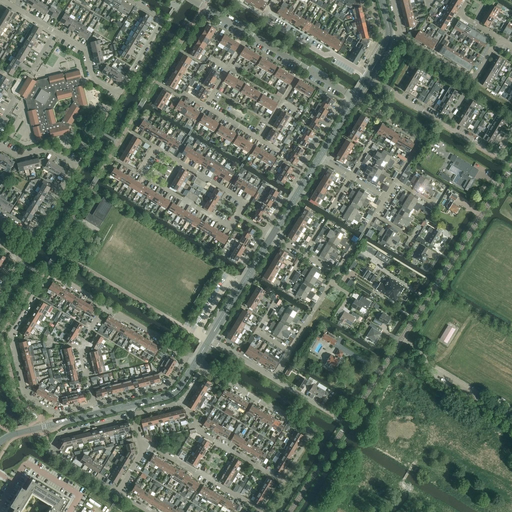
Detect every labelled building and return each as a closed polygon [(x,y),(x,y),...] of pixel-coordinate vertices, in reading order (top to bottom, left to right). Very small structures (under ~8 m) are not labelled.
[(36,10),(41,2),(37,0),(35,0),(32,7),(36,10)] [(122,0),(117,0),(114,5),(113,8),(118,11),(123,1),(122,0)] [(261,0),(257,0),(254,6),(258,9),(263,1),(261,0)] [(358,2),(355,1),(354,0),(350,8),(352,9),(353,15),(363,12),(361,6),(360,3),(358,2)] [(453,0),(451,0),(451,2),(450,4),(458,9),(460,4),(453,0)] [(123,1),(118,11),(122,13),(128,4),(123,1)] [(263,1),(258,9),(263,11),(268,3),(263,1)] [(41,12),(45,5),(41,2),(36,10),(41,12)] [(46,15),(47,14),(51,6),(47,3),(45,5),(41,12),(46,15)] [(447,5),(448,5),(447,8),(455,13),(458,9),(450,4),(449,3),(447,5)] [(51,16),(57,7),(52,4),(51,6),(47,14),(51,16)] [(127,16),(133,7),(128,4),(122,13),(127,16)] [(496,7),(492,5),(490,9),(498,14),(499,15),(500,13),(499,12),(501,10),(500,9),(496,7)] [(281,6),(276,14),(281,16),(286,8),(281,6)] [(56,19),(61,12),(62,10),(57,7),(51,16),(56,19)] [(17,14),(7,8),(4,13),(11,18),(14,19),(17,14)] [(286,8),(281,16),(285,19),(290,11),(286,8)] [(455,13),(447,8),(444,12),(452,17),(455,13)] [(487,14),(495,19),(498,14),(490,9),(487,14)] [(290,11),(285,19),(290,22),(295,14),(290,11)] [(64,14),(60,22),(65,25),(69,17),(70,15),(65,12),(64,14)] [(452,17),(444,12),(442,17),(450,22),(452,17)] [(11,18),(4,13),(1,18),(9,22),(11,18)] [(153,18),(146,13),(143,18),(150,23),(153,18)] [(295,14),(290,22),(294,24),(299,16),(295,14)] [(495,22),(494,21),(495,19),(487,14),(484,18),(493,23),(494,24),(495,22)] [(299,16),(294,24),(298,27),(303,19),(299,16)] [(73,22),(74,20),(69,17),(65,25),(69,27),(73,22)] [(303,19),(298,27),(303,30),(310,18),(308,17),(306,20),(303,19)] [(450,22),(442,17),(439,21),(447,26),(450,22)] [(9,22),(1,18),(0,19),(0,23),(6,27),(9,22)] [(150,23),(143,18),(140,23),(148,27),(150,23)] [(310,18),(303,30),(307,32),(312,24),(309,23),(311,19),(310,18)] [(482,23),(490,27),(493,23),(484,18),(482,23)] [(78,23),(74,20),(73,22),(69,27),(68,29),(73,32),(77,24),(78,23)] [(459,20),(454,28),(459,31),(464,23),(459,20)] [(436,26),(444,31),(447,26),(439,21),(436,26)] [(78,23),(77,24),(73,32),(78,35),(83,26),(78,23)] [(148,27),(140,23),(137,27),(145,32),(148,27)] [(212,25),(209,23),(208,25),(205,30),(213,35),(216,30),(211,27),(212,25)] [(464,23),(459,31),(463,34),(468,26),(464,23)] [(312,24),(307,32),(312,35),(316,27),(312,24)] [(511,26),(508,24),(503,32),(508,35),(511,27),(511,26)] [(35,25),(32,30),(39,35),(42,30),(35,25)] [(87,30),(88,28),(83,26),(78,35),(82,37),(87,30)] [(145,32),(137,27),(136,26),(133,31),(135,32),(142,37),(145,32)] [(468,26),(463,34),(467,36),(472,28),(468,26)] [(316,27),(312,35),(316,37),(321,29),(316,27)] [(472,28),(467,36),(472,39),(477,31),(472,28)] [(32,30),(30,29),(28,34),(37,39),(39,35),(32,30)] [(321,29),(316,37),(320,40),(325,32),(321,29)] [(92,33),(87,30),(82,37),(87,40),(92,33)] [(202,35),(210,40),(213,35),(205,30),(202,35)] [(420,30),(415,38),(420,41),(425,33),(420,30)] [(477,31),(472,39),(476,42),(481,34),(477,31)] [(142,37),(135,32),(132,37),(139,41),(142,37)] [(325,32),(320,40),(325,43),(329,35),(325,32)] [(369,39),(367,32),(358,34),(360,40),(358,42),(366,46),(368,43),(369,42),(369,39)] [(329,35),(325,43),(329,45),(336,34),(334,33),(332,36),(329,35)] [(428,34),(427,35),(425,33),(420,41),(424,44),(430,35),(428,34)] [(25,38),(34,44),(37,39),(28,34),(25,38)] [(336,34),(329,45),(333,48),(338,40),(336,39),(338,35),(336,34)] [(480,44),(485,36),(481,34),(476,42),(480,44)] [(210,40),(202,35),(199,39),(207,44),(210,40)] [(225,46),(229,38),(224,35),(219,43),(225,46)] [(431,37),(432,36),(430,35),(424,44),(429,46),(433,38),(431,37)] [(485,47),(490,39),(485,36),(480,44),(485,47)] [(139,41),(132,37),(129,41),(136,46),(139,41)] [(24,44),(31,49),(34,44),(25,38),(22,43),(24,44)] [(229,49),(234,41),(229,38),(225,46),(229,49)] [(433,49),(438,41),(433,38),(429,46),(433,49)] [(194,43),(196,44),(204,49),(207,44),(199,39),(197,42),(195,41),(194,43)] [(338,40),(333,48),(338,51),(343,43),(338,40)] [(136,46),(129,41),(126,46),(134,50),(136,46)] [(235,52),(239,44),(234,41),(229,49),(235,52)] [(366,47),(366,46),(358,42),(355,46),(363,51),(366,47)] [(194,43),(193,45),(194,46),(193,49),(201,54),(204,49),(196,44),(194,43)] [(21,49),(28,53),(31,49),(24,44),(21,49)] [(445,44),(439,53),(444,56),(449,48),(446,46),(447,45),(445,44)] [(134,50),(126,46),(123,51),(131,55),(134,50)] [(354,49),(353,48),(352,50),(353,51),(361,56),(363,51),(355,46),(354,49)] [(245,58),(250,50),(245,47),(240,55),(245,58)] [(452,48),(451,49),(449,48),(444,56),(448,58),(453,50),(454,49),(452,48)] [(18,53),(25,58),(28,53),(21,49),(18,53)] [(190,54),(198,59),(201,54),(193,49),(190,54)] [(250,61),(255,53),(250,50),(245,58),(250,61)] [(452,61),(457,53),(453,50),(448,58),(452,61)] [(120,55),(128,60),(131,55),(123,51),(120,55)] [(361,56),(353,51),(350,55),(358,60),(361,56)] [(21,62),(23,63),(25,58),(18,53),(16,52),(14,57),(21,61),(21,62)] [(255,64),(260,56),(255,53),(250,61),(255,64)] [(457,64),(462,55),(457,53),(452,61),(457,64)] [(192,59),(184,54),(181,60),(189,64),(192,59)] [(464,57),(464,56),(462,54),(462,55),(457,64),(461,66),(466,58),(464,57)] [(347,60),(355,65),(358,60),(350,55),(347,60)] [(505,60),(497,55),(495,60),(502,65),(505,60)] [(97,63),(98,68),(104,64),(104,62),(103,56),(94,58),(96,64),(97,63)] [(18,66),(21,62),(21,61),(14,57),(11,62),(18,66)] [(262,57),(257,66),(262,69),(267,60),(262,57)] [(469,59),(469,60),(466,58),(461,66),(466,69),(471,61),(471,60),(469,59)] [(179,62),(177,61),(176,63),(186,69),(189,64),(181,60),(179,62)] [(267,72),(272,63),(267,60),(262,69),(267,72)] [(492,65),(500,70),(502,65),(495,60),(492,65)] [(470,72),(475,63),(471,61),(466,69),(470,72)] [(8,66),(15,71),(18,66),(11,62),(8,66)] [(175,65),(177,66),(175,69),(183,74),(186,69),(176,63),(175,65)] [(272,75),(277,66),(272,63),(267,72),(272,75)] [(103,71),(102,72),(107,75),(111,68),(106,65),(104,64),(98,68),(103,71)] [(111,78),(116,71),(117,68),(113,65),(111,68),(107,75),(111,78)] [(501,71),(500,70),(492,65),(489,69),(497,74),(498,75),(501,71)] [(5,71),(12,76),(15,71),(8,66),(5,71)] [(424,71),(417,66),(414,71),(422,76),(424,71)] [(279,68),(274,76),(279,79),(284,71),(279,68)] [(173,72),(172,71),(170,73),(180,79),(183,74),(175,69),(173,72)] [(219,73),(211,69),(208,74),(216,79),(219,74),(219,73)] [(486,74),(494,79),(497,74),(489,69),(486,74)] [(63,73),(48,77),(49,78),(40,81),(36,82),(28,77),(18,93),(26,98),(27,103),(29,111),(27,111),(31,126),(33,125),(34,127),(33,127),(36,142),(45,140),(44,138),(51,137),(51,138),(70,133),(69,127),(70,124),(72,125),(81,109),(80,108),(81,106),(82,106),(88,104),(83,85),(82,85),(80,79),(81,79),(79,70),(65,74),(65,75),(63,75),(63,73)] [(116,81),(120,73),(116,71),(111,78),(116,81)] [(284,82),(289,74),(284,71),(279,79),(284,82)] [(422,76),(414,71),(411,76),(419,81),(422,76)] [(121,84),(125,76),(120,73),(116,81),(121,84)] [(169,75),(171,76),(169,79),(177,84),(180,79),(170,73),(169,75)] [(216,79),(208,74),(205,79),(213,84),(216,79)] [(228,74),(223,82),(229,85),(233,77),(228,74)] [(289,85),(294,77),(289,74),(284,82),(289,85)] [(494,79),(486,74),(483,79),(491,83),(494,79)] [(10,80),(2,75),(0,79),(0,80),(7,85),(10,80)] [(419,81),(411,76),(408,80),(416,85),(419,81)] [(233,88),(238,80),(233,77),(229,85),(233,88)] [(166,84),(174,89),(177,84),(169,79),(166,84)] [(202,84),(210,89),(213,84),(205,79),(202,84)] [(481,83),(488,88),(491,83),(483,79),(481,83)] [(239,91),(243,83),(238,80),(233,88),(239,91)] [(299,80),(294,88),(299,91),(304,83),(299,80)] [(416,85),(408,80),(405,85),(413,90),(416,85)] [(304,94),(309,86),(304,83),(299,91),(304,94)] [(246,84),(241,92),(246,95),(251,87),(246,84)] [(403,90),(410,95),(413,90),(405,85),(403,90)] [(209,91),(201,86),(198,91),(206,96),(209,91)] [(281,86),(278,92),(283,95),(286,89),(281,86)] [(309,97),(314,89),(309,86),(304,94),(309,97)] [(251,98),(256,90),(251,87),(246,95),(251,98)] [(458,92),(450,87),(447,92),(455,96),(458,92)] [(171,95),(163,90),(160,95),(168,100),(171,95)] [(256,101),(261,93),(256,90),(251,98),(256,101)] [(455,96),(447,92),(445,90),(442,95),(452,101),(455,96)] [(195,96),(203,101),(206,96),(198,91),(195,96)] [(328,93),(321,104),(327,107),(328,105),(331,106),(334,101),(332,100),(333,97),(328,93)] [(263,94),(258,103),(263,106),(268,98),(263,94)] [(158,98),(156,96),(155,98),(165,105),(168,100),(160,95),(158,98)] [(452,101),(442,95),(439,99),(450,106),(452,101)] [(160,109),(164,111),(167,106),(165,105),(155,98),(154,101),(156,102),(153,107),(159,110),(160,109)] [(268,109),(273,100),(268,98),(263,106),(268,109)] [(184,102),(180,100),(175,108),(180,111),(187,100),(185,99),(184,102)] [(450,106),(439,99),(437,104),(447,110),(450,106)] [(479,104),(471,99),(468,104),(476,109),(479,104)] [(187,104),(188,101),(187,100),(180,111),(179,113),(184,116),(190,106),(187,104)] [(273,112),(278,104),(273,100),(268,109),(273,112)] [(328,111),(326,109),(327,107),(321,104),(319,102),(315,110),(317,111),(325,116),(328,111)] [(196,110),(198,107),(199,108),(200,106),(198,104),(197,106),(189,119),(194,122),(200,112),(196,110)] [(434,109),(444,115),(447,110),(437,104),(434,109)] [(465,109),(473,113),(476,109),(468,104),(465,109)] [(195,105),(193,108),(190,106),(184,116),(189,119),(197,106),(195,105)] [(475,114),(473,113),(465,109),(462,113),(472,119),(475,114)] [(290,116),(282,111),(279,116),(287,121),(290,116)] [(320,120),(322,121),(325,116),(317,111),(313,118),(318,122),(320,120)] [(210,112),(209,113),(209,114),(207,117),(204,114),(199,123),(204,126),(212,113),(210,112)] [(214,120),(210,118),(211,117),(212,117),(214,114),(212,113),(204,126),(209,129),(214,120)] [(359,115),(359,117),(358,119),(366,124),(369,119),(360,113),(359,115)] [(460,118),(470,124),(472,119),(462,113),(460,118)] [(507,121),(497,115),(494,120),(504,126),(507,121)] [(276,121),(284,126),(287,121),(279,116),(276,121)] [(214,132),(219,123),(215,121),(217,118),(215,118),(214,120),(209,129),(214,132)] [(316,131),(319,126),(317,124),(318,122),(313,118),(308,126),(316,131)] [(457,123),(467,129),(470,124),(460,118),(457,123)] [(139,127),(143,130),(144,130),(148,123),(149,122),(144,119),(139,127)] [(358,120),(356,121),(354,123),(364,128),(366,124),(358,119),(358,120)] [(491,125),(501,130),(504,126),(494,120),(491,125)] [(273,126),(281,131),(284,126),(276,121),(273,126)] [(148,133),(153,126),(148,123),(144,130),(143,130),(141,132),(143,133),(144,131),(148,133)] [(353,125),(354,127),(353,128),(361,133),(364,128),(354,123),(353,125)] [(384,124),(382,123),(377,132),(381,135),(386,127),(385,126),(384,124)] [(226,124),(225,127),(221,125),(216,133),(221,136),(228,125),(226,124)] [(229,126),(228,125),(221,136),(226,139),(231,131),(227,129),(229,126)] [(489,129),(498,135),(501,130),(491,125),(489,129)] [(153,136),(157,129),(153,126),(148,133),(152,135),(153,136)] [(231,142),(236,134),(232,132),(235,127),(234,126),(231,131),(226,139),(231,142)] [(309,137),(312,138),(315,133),(305,127),(302,131),(302,133),(303,133),(302,136),(308,139),(309,137)] [(390,128),(388,128),(386,127),(381,135),(386,138),(392,129),(390,128)] [(363,134),(361,133),(353,128),(352,130),(350,130),(349,132),(358,138),(360,139),(363,134)] [(157,139),(162,132),(157,129),(153,136),(152,135),(150,138),(152,139),(154,136),(157,139)] [(280,134),(272,129),(269,134),(277,139),(280,134)] [(394,132),(394,130),(392,129),(386,138),(391,141),(395,133),(394,132)] [(486,134),(495,140),(498,135),(489,129),(486,134)] [(162,141),(166,134),(162,132),(157,139),(161,141),(162,141)] [(347,137),(355,142),(358,138),(349,132),(348,134),(348,136),(347,137)] [(399,133),(397,134),(395,133),(391,141),(395,144),(401,134),(399,133)] [(482,138),(493,144),(495,140),(486,134),(485,133),(482,138)] [(166,134),(162,141),(161,141),(160,144),(161,145),(163,142),(167,144),(171,137),(166,134)] [(238,146),(243,138),(245,135),(243,134),(242,137),(238,135),(233,143),(238,146)] [(266,139),(274,144),(277,139),(269,134),(266,139)] [(295,142),(306,148),(309,143),(306,141),(308,139),(302,136),(300,134),(295,142)] [(403,138),(403,135),(401,134),(395,144),(394,146),(399,148),(405,138),(403,138)] [(171,147),(177,138),(172,135),(171,137),(167,144),(170,147),(171,147)] [(141,140),(134,136),(131,141),(138,145),(141,140)] [(248,137),(247,140),(243,138),(238,146),(243,149),(250,138),(248,137)] [(172,148),(177,151),(182,144),(180,143),(181,141),(177,138),(171,147),(170,147),(169,149),(171,150),(172,148)] [(248,152),(253,144),(250,142),(251,139),(250,138),(243,149),(248,152)] [(408,139),(406,139),(405,138),(399,148),(403,151),(405,149),(410,140),(408,139)] [(354,144),(346,139),(345,141),(343,142),(342,143),(351,149),(354,144)] [(413,143),(412,141),(410,140),(405,149),(409,152),(414,144),(413,143)] [(138,145),(131,141),(128,145),(135,150),(138,145)] [(341,145),(341,147),(340,149),(348,154),(351,149),(342,143),(341,145)] [(193,147),(188,144),(186,146),(184,145),(180,152),(186,156),(187,156),(191,149),(193,147)] [(135,150),(128,145),(125,150),(132,154),(135,150)] [(261,145),(260,148),(256,146),(251,154),(256,157),(263,146),(261,145)] [(299,154),(301,155),(304,150),(296,145),(292,153),(297,156),(299,154)] [(263,150),(265,147),(263,146),(256,157),(261,160),(266,152),(263,150)] [(196,152),(191,149),(187,156),(186,156),(184,158),(186,160),(188,157),(191,159),(196,152)] [(339,150),(337,151),(336,153),(346,158),(348,154),(340,149),(339,150)] [(132,154),(125,150),(122,155),(130,159),(132,154)] [(196,162),(200,155),(202,152),(197,150),(196,152),(191,159),(195,161),(196,162)] [(381,154),(376,151),(375,152),(374,154),(383,160),(388,152),(384,150),(383,152),(382,152),(381,154)] [(271,151),(269,154),(266,152),(261,160),(266,163),(273,152),(271,151)] [(271,166),(273,163),(276,158),(272,156),(274,153),(273,152),(266,163),(271,166)] [(391,157),(392,155),(388,152),(383,160),(393,165),(395,162),(390,159),(391,157)] [(287,160),(295,165),(299,160),(296,158),(297,156),(292,153),(287,160)] [(335,155),(336,157),(335,158),(337,160),(343,163),(346,158),(336,153),(335,155)] [(376,162),(376,163),(375,165),(379,167),(383,160),(374,154),(372,157),(377,160),(376,162)] [(473,167),(452,154),(449,160),(454,162),(449,170),(457,175),(453,182),(468,190),(475,178),(468,174),(469,171),(470,172),(473,167)] [(120,159),(127,164),(130,159),(122,155),(120,159)] [(201,165),(205,158),(200,155),(196,162),(195,161),(194,164),(195,165),(197,163),(201,165)] [(205,168),(210,160),(211,158),(206,155),(205,158),(201,165),(204,167),(205,168)] [(6,156),(0,165),(0,166),(4,169),(6,166),(10,159),(6,156)] [(39,159),(39,158),(33,159),(35,168),(41,166),(43,166),(44,158),(39,159)] [(48,161),(44,158),(43,166),(42,168),(48,172),(54,162),(49,160),(48,161)] [(204,167),(203,170),(205,171),(206,168),(210,170),(215,161),(211,158),(210,160),(205,168),(204,167)] [(11,169),(15,162),(10,159),(6,166),(11,169)] [(386,165),(391,168),(393,165),(383,160),(379,167),(383,169),(384,167),(384,168),(386,165)] [(215,161),(210,170),(214,173),(215,173),(219,166),(220,164),(215,161)] [(13,171),(14,172),(17,167),(18,167),(19,172),(25,170),(23,162),(17,163),(13,171)] [(54,162),(48,172),(53,175),(59,165),(54,162)] [(293,169),(283,162),(280,167),(282,169),(290,174),(293,169)] [(219,166),(215,173),(214,173),(212,175),(214,176),(215,174),(219,176),(225,167),(220,164),(219,166)] [(59,165),(53,175),(57,178),(59,175),(63,168),(59,165)] [(372,168),(367,165),(365,168),(375,174),(379,167),(375,165),(374,166),(373,166),(372,168)] [(188,172),(187,171),(188,170),(182,166),(178,173),(186,177),(188,172)] [(224,179),(229,170),(225,167),(219,176),(223,178),(224,179)] [(375,174),(384,180),(386,177),(383,175),(385,171),(383,169),(379,167),(375,174)] [(64,178),(68,171),(63,168),(59,175),(64,178)] [(118,170),(114,168),(112,172),(110,175),(115,178),(119,171),(120,171),(122,169),(120,168),(118,170)] [(367,177),(366,179),(370,182),(375,174),(365,168),(363,172),(368,175),(367,177)] [(290,174),(282,169),(279,174),(287,179),(290,174)] [(229,182),(234,172),(229,170),(224,179),(223,178),(221,181),(223,182),(225,179),(229,182)] [(119,171),(115,178),(120,181),(124,173),(120,171),(119,171)] [(326,173),(324,173),(323,175),(332,180),(335,182),(338,177),(335,176),(327,171),(326,173)] [(124,173),(120,181),(124,183),(128,176),(129,177),(131,174),(129,173),(128,176),(124,173)] [(176,177),(183,182),(186,177),(178,173),(176,177)] [(276,179),(284,184),(287,179),(279,174),(276,179)] [(384,180),(375,174),(370,182),(374,184),(373,185),(376,186),(379,181),(382,183),(384,180)] [(419,178),(414,175),(412,178),(421,184),(427,175),(425,174),(424,175),(422,174),(421,176),(420,176),(419,178)] [(322,177),(322,179),(321,180),(329,185),(332,180),(323,175),(322,177)] [(429,181),(430,179),(428,178),(429,176),(427,175),(421,184),(431,190),(433,186),(428,183),(429,181)] [(128,176),(124,183),(129,186),(133,179),(129,177),(128,176)] [(234,185),(238,187),(239,188),(244,179),(239,176),(238,178),(234,185)] [(173,182),(180,186),(183,182),(176,177),(173,182)] [(414,187),(413,189),(417,191),(421,184),(412,178),(410,181),(415,185),(414,187)] [(133,179),(129,186),(133,189),(138,182),(139,182),(140,180),(138,179),(137,181),(133,179)] [(199,179),(196,184),(194,183),(192,186),(196,188),(198,185),(198,186),(202,180),(199,179)] [(244,191),(249,182),(244,179),(239,188),(238,187),(236,190),(238,191),(240,188),(244,191)] [(42,182),(43,183),(40,188),(48,192),(52,185),(44,180),(42,182)] [(320,182),(318,182),(317,184),(326,190),(329,185),(321,180),(320,182)] [(138,182),(133,189),(138,192),(142,185),(139,182),(138,182)] [(177,191),(180,186),(173,182),(170,187),(177,191)] [(248,193),(253,185),(249,182),(244,191),(247,193),(248,193)] [(142,185),(138,192),(143,195),(147,188),(148,188),(150,185),(148,184),(146,187),(142,185)] [(316,186),(317,188),(316,190),(324,194),(326,190),(317,184),(316,186)] [(429,194),(435,198),(438,193),(435,191),(435,192),(431,190),(421,184),(417,191),(421,194),(422,192),(424,190),(430,194),(429,194)] [(249,194),(253,196),(258,188),(253,185),(248,193),(247,193),(246,196),(247,197),(249,194)] [(276,197),(279,193),(270,187),(267,192),(269,193),(276,197)] [(48,192),(40,188),(37,193),(45,197),(48,192)] [(147,188),(143,195),(147,197),(152,190),(148,188),(147,188)] [(222,193),(215,188),(212,193),(220,197),(222,193)] [(360,189),(359,191),(357,193),(352,190),(350,193),(360,199),(364,191),(360,189)] [(152,190),(147,197),(152,200),(156,193),(157,194),(159,191),(157,190),(155,193),(152,190)] [(315,191),(313,191),(312,193),(321,199),(323,200),(326,196),(324,194),(316,190),(315,191)] [(371,201),(366,198),(367,196),(368,194),(364,191),(360,199),(369,204),(371,201)] [(411,193),(409,195),(406,192),(404,195),(403,194),(401,197),(410,203),(415,195),(411,193)] [(45,197),(37,193),(35,197),(42,202),(45,197)] [(156,205),(157,203),(161,196),(157,194),(156,193),(152,200),(151,202),(156,205)] [(220,197),(212,193),(210,198),(217,202),(220,197)] [(266,198),(273,202),(276,197),(269,193),(266,198)] [(311,197),(310,199),(318,204),(321,199),(312,193),(311,195),(311,197)] [(348,196),(353,199),(352,202),(351,204),(355,206),(360,199),(350,193),(348,196)] [(454,200),(455,201),(458,197),(452,193),(449,197),(451,199),(446,206),(449,208),(448,209),(455,214),(460,207),(453,203),(454,200)] [(415,195),(410,203),(419,208),(423,211),(425,207),(416,202),(418,200),(417,200),(419,198),(415,195)] [(97,228),(98,228),(99,228),(114,203),(103,196),(103,198),(99,204),(95,202),(90,211),(85,220),(87,221),(90,223),(92,224),(94,225),(97,228)] [(161,196),(157,203),(161,206),(166,199),(168,197),(166,196),(165,198),(161,196)] [(42,202),(35,197),(32,202),(39,206),(42,202)] [(410,203),(401,197),(399,200),(402,202),(400,206),(402,207),(406,210),(410,203)] [(217,202),(210,198),(207,202),(214,207),(217,202)] [(263,203),(270,207),(273,202),(266,198),(263,203)] [(170,202),(166,199),(161,206),(166,209),(170,202)] [(360,207),(361,207),(362,205),(367,208),(369,204),(360,199),(355,206),(359,208),(360,207)] [(5,210),(9,202),(5,200),(0,207),(5,210)] [(10,213),(14,205),(9,202),(5,210),(10,213)] [(39,206),(32,202),(29,206),(37,211),(39,206)] [(204,207),(211,212),(214,207),(207,202),(204,207)] [(173,203),(168,210),(173,213),(177,206),(178,206),(180,204),(178,203),(176,205),(173,203)] [(419,208),(410,203),(406,210),(412,213),(414,209),(417,211),(419,208)] [(269,209),(261,204),(257,211),(262,214),(264,212),(266,214),(269,209)] [(350,206),(350,205),(348,208),(343,205),(341,208),(351,213),(355,206),(351,204),(350,206)] [(37,211),(29,206),(26,211),(34,216),(37,211)] [(177,206),(173,213),(178,216),(182,209),(178,206),(177,206)] [(312,213),(310,211),(311,209),(306,206),(303,210),(301,210),(300,212),(309,218),(312,213)] [(362,216),(357,213),(358,211),(358,210),(359,208),(355,206),(351,213),(360,219),(362,216)] [(399,211),(394,208),(393,210),(392,210),(391,211),(401,217),(406,210),(402,207),(401,209),(400,209),(399,211)] [(182,209),(178,216),(182,219),(187,211),(187,212),(189,209),(187,208),(186,211),(182,209)] [(339,211),(344,214),(343,216),(342,218),(346,221),(351,213),(341,208),(339,211)] [(412,213),(406,210),(401,217),(411,223),(413,220),(409,217),(412,213)] [(34,216),(26,211),(24,216),(31,220),(34,216)] [(187,211),(182,219),(187,221),(191,214),(187,212),(187,211)] [(260,223),(263,218),(261,217),(262,214),(257,211),(252,218),(253,219),(252,221),(256,223),(257,221),(260,223)] [(394,220),(393,222),(397,225),(401,217),(391,211),(390,212),(391,213),(390,215),(395,218),(394,220)] [(309,218),(300,212),(299,214),(300,216),(299,218),(307,223),(309,224),(312,219),(309,218)] [(350,223),(351,221),(352,221),(353,219),(358,222),(360,219),(351,213),(346,221),(350,223)] [(191,214),(187,221),(192,224),(196,217),(197,218),(198,215),(197,214),(195,216),(191,214)] [(21,221),(28,225),(31,220),(24,216),(21,221)] [(196,217),(192,224),(196,227),(200,220),(197,218),(196,217)] [(404,223),(409,226),(411,223),(401,217),(397,225),(401,227),(402,225),(404,223)] [(298,219),(296,220),(295,222),(304,227),(307,223),(299,218),(298,219)] [(200,220),(196,227),(201,230),(205,223),(206,223),(208,221),(206,220),(204,222),(200,220)] [(293,223),(294,226),(293,227),(301,232),(304,227),(295,222),(293,223)] [(205,223),(201,230),(205,233),(210,225),(206,223),(205,223)] [(210,225),(205,233),(210,235),(214,228),(215,229),(217,226),(215,225),(213,228),(210,225)] [(394,229),(390,227),(389,229),(388,229),(387,231),(386,230),(378,225),(376,229),(379,231),(389,237),(394,229)] [(253,236),(256,231),(248,226),(243,233),(249,237),(250,234),(253,236)] [(341,230),(337,228),(335,230),(334,232),(332,231),(324,226),(322,229),(326,231),(336,238),(341,230)] [(431,227),(430,227),(429,228),(428,228),(428,229),(428,230),(428,231),(428,232),(432,234),(431,235),(431,236),(430,237),(427,242),(418,236),(416,239),(432,249),(434,246),(433,245),(434,243),(435,243),(437,240),(438,240),(439,240),(439,239),(440,239),(440,238),(439,238),(439,237),(438,236),(440,233),(438,232),(441,227),(439,226),(436,230),(431,227)] [(292,228),(290,229),(289,231),(298,236),(301,232),(293,227),(292,228)] [(214,228),(210,235),(215,238),(219,231),(215,229),(214,228)] [(400,243),(399,242),(401,239),(397,237),(396,236),(397,234),(398,232),(394,229),(389,237),(400,243)] [(343,234),(345,232),(341,230),(336,238),(346,244),(346,243),(347,240),(344,238),(342,237),(344,235),(343,234)] [(219,231),(215,238),(219,241),(224,234),(226,232),(224,231),(223,233),(219,231)] [(287,236),(295,241),(298,236),(289,231),(288,233),(288,235),(287,236)] [(336,238),(326,231),(327,232),(325,235),(328,237),(330,238),(329,240),(329,241),(328,242),(332,245),(336,238)] [(379,231),(380,231),(378,234),(382,237),(382,236),(383,237),(382,240),(381,242),(385,244),(389,237),(379,231)] [(250,240),(247,239),(249,237),(243,233),(239,241),(247,245),(250,240)] [(224,244),(228,237),(224,234),(219,241),(224,244)] [(389,247),(390,245),(392,243),(393,243),(397,246),(399,243),(400,243),(389,237),(385,244),(389,247)] [(345,243),(346,244),(336,238),(332,245),(336,247),(337,245),(337,246),(339,243),(340,244),(344,246),(345,243)] [(320,243),(318,246),(317,246),(327,252),(332,245),(328,242),(327,244),(326,244),(325,246),(323,245),(320,243)] [(246,247),(239,243),(236,248),(243,252),(246,247)] [(335,253),(338,249),(336,247),(332,245),(327,252),(338,258),(337,258),(339,255),(337,254),(335,253)] [(425,253),(427,249),(422,245),(418,252),(419,252),(415,258),(423,263),(428,255),(425,253)] [(320,255),(319,257),(323,260),(327,252),(317,246),(318,247),(316,250),(320,252),(321,253),(320,255)] [(281,247),(280,249),(288,254),(287,254),(290,256),(292,254),(281,247)] [(243,252),(236,248),(233,252),(240,257),(243,252)] [(280,249),(280,250),(277,251),(276,253),(285,258),(287,254),(288,254),(280,249)] [(378,251),(375,256),(387,264),(391,259),(378,251)] [(233,262),(236,264),(240,257),(233,252),(230,257),(234,260),(233,262)] [(337,258),(338,258),(327,252),(323,260),(327,262),(328,260),(330,258),(331,259),(335,261),(337,258)] [(275,258),(274,258),(282,263),(285,258),(276,253),(275,255),(275,257),(275,258)] [(359,253),(357,257),(363,261),(366,257),(359,253)] [(274,259),(271,260),(270,262),(279,268),(282,263),(274,258),(275,259),(274,259)] [(269,268),(269,267),(277,272),(279,268),(270,262),(269,264),(270,267),(269,268)] [(269,268),(268,269),(266,269),(265,271),(274,277),(277,272),(269,267),(269,268)] [(313,267),(312,269),(311,269),(310,271),(308,270),(309,270),(305,268),(303,271),(302,270),(302,271),(312,277),(317,269),(313,267)] [(321,272),(317,269),(312,277),(322,282),(324,279),(320,277),(319,276),(320,274),(321,272)] [(366,269),(361,276),(367,280),(371,273),(366,269)] [(263,277),(271,282),(274,277),(265,271),(263,273),(264,276),(264,277),(263,277)] [(302,271),(303,271),(301,274),(305,276),(306,277),(305,280),(304,282),(308,284),(312,277),(302,271)] [(377,276),(372,273),(371,273),(367,280),(372,283),(377,276)] [(322,282),(312,277),(308,284),(312,286),(313,285),(315,282),(316,283),(316,284),(320,286),(322,282)] [(386,282),(384,285),(399,294),(404,287),(389,278),(387,282),(386,282)] [(57,285),(53,282),(48,289),(52,291),(50,294),(51,295),(58,285),(57,285)] [(303,284),(303,283),(301,286),(300,285),(296,282),(294,286),(294,285),(293,285),(304,291),(308,284),(304,282),(303,284)] [(375,283),(373,287),(376,289),(395,302),(399,294),(384,285),(380,283),(378,285),(375,283)] [(314,297),(313,297),(315,294),(311,292),(310,291),(311,288),(312,286),(308,284),(304,291),(314,297)] [(62,288),(58,285),(51,295),(53,296),(54,293),(58,295),(62,288)] [(294,286),(292,289),(296,291),(297,292),(296,294),(295,296),(299,299),(304,291),(293,285),(294,286)] [(265,291),(257,286),(258,287),(257,288),(254,288),(253,290),(262,296),(265,291)] [(67,290),(66,290),(62,288),(58,295),(61,297),(59,300),(61,301),(67,290)] [(71,293),(67,291),(67,290),(61,301),(63,302),(64,299),(67,301),(71,293)] [(252,296),(252,295),(252,296),(260,300),(262,296),(253,290),(252,292),(253,295),(252,296)] [(303,301),(304,299),(305,299),(306,297),(308,298),(311,300),(313,297),(314,298),(314,297),(304,291),(299,299),(303,301)] [(76,296),(72,294),(72,293),(71,293),(67,301),(70,303),(68,305),(70,306),(76,296)] [(80,299),(76,296),(70,306),(74,309),(81,299),(80,299)] [(259,307),(262,302),(260,300),(252,296),(251,297),(249,297),(248,299),(257,305),(259,307)] [(371,302),(363,297),(361,302),(355,299),(351,306),(359,311),(362,307),(366,310),(371,302)] [(85,302),(81,299),(74,309),(79,312),(85,302)] [(246,305),(254,310),(253,311),(255,313),(257,309),(255,308),(257,305),(248,299),(246,301),(247,304),(247,305),(246,305)] [(38,305),(37,305),(48,311),(50,307),(40,301),(38,305)] [(90,305),(85,302),(86,302),(85,302),(79,312),(81,313),(82,310),(85,312),(90,305)] [(90,303),(90,305),(85,312),(84,314),(90,317),(92,314),(91,314),(95,306),(90,303)] [(35,310),(42,314),(44,311),(47,313),(48,311),(37,305),(37,306),(35,310)] [(282,307),(280,310),(279,309),(289,315),(293,308),(289,306),(288,308),(288,307),(286,310),(285,309),(282,307)] [(300,318),(297,316),(295,315),(297,313),(296,312),(297,310),(293,308),(289,315),(298,321),(300,318)] [(247,312),(243,309),(243,310),(244,310),(243,311),(240,311),(239,313),(248,319),(251,314),(247,312)] [(279,309),(280,310),(278,313),(281,315),(283,316),(281,318),(282,318),(281,320),(285,323),(289,315),(279,309)] [(32,314),(42,321),(45,316),(42,314),(35,310),(34,310),(35,310),(32,314)] [(360,316),(353,312),(351,315),(344,311),(340,319),(341,319),(340,321),(344,323),(345,322),(350,326),(355,318),(358,319),(360,316)] [(238,315),(239,318),(238,319),(246,323),(248,319),(239,313),(238,315)] [(390,318),(382,313),(378,320),(375,318),(373,321),(379,325),(381,322),(386,325),(390,318)] [(29,319),(36,324),(38,320),(41,322),(42,321),(32,314),(32,315),(29,319)] [(114,319),(114,318),(109,315),(104,324),(108,327),(109,326),(110,325),(113,319),(114,319)] [(290,323),(291,321),(293,322),(296,324),(298,321),(289,315),(285,323),(289,325),(290,323)] [(26,324),(26,323),(26,324),(36,330),(37,328),(34,327),(36,324),(29,319),(26,324)] [(118,322),(114,319),(113,319),(110,325),(109,326),(108,327),(108,328),(112,331),(112,332),(118,321),(118,322)] [(238,319),(238,320),(235,321),(234,323),(243,328),(246,323),(238,319)] [(81,330),(84,326),(74,320),(71,325),(81,331),(81,330)] [(280,322),(279,322),(278,324),(276,323),(273,321),(271,324),(270,324),(280,330),(285,323),(281,320),(280,322)] [(122,324),(118,322),(118,321),(112,332),(113,333),(115,330),(118,332),(123,324),(122,324)] [(232,324),(233,327),(233,328),(232,328),(240,333),(242,334),(244,329),(243,328),(234,323),(232,324)] [(291,332),(288,330),(286,329),(288,327),(287,327),(289,325),(285,323),(280,330),(290,336),(291,332)] [(375,344),(381,333),(377,330),(377,331),(375,329),(377,327),(370,323),(369,326),(372,327),(366,337),(371,340),(370,341),(372,342),(373,343),(373,342),(375,344)] [(24,328),(23,328),(31,333),(33,334),(35,331),(36,330),(26,324),(24,328)] [(121,337),(122,336),(127,327),(123,325),(123,324),(118,332),(121,334),(120,336),(121,337)] [(270,324),(271,324),(269,328),(272,330),(273,330),(274,331),(273,333),(272,335),(276,337),(280,330),(270,324)] [(78,335),(81,331),(71,325),(70,326),(73,328),(71,331),(78,335)] [(455,329),(448,325),(440,339),(447,343),(455,329)] [(132,330),(127,327),(128,327),(127,327),(122,336),(127,339),(127,337),(132,330)] [(21,333),(25,336),(24,339),(28,339),(28,338),(31,333),(23,328),(23,329),(21,333)] [(232,328),(232,329),(229,330),(228,332),(237,337),(240,333),(232,328)] [(136,333),(132,330),(127,337),(131,339),(129,342),(130,343),(137,333),(136,333)] [(280,340),(281,338),(283,336),(284,337),(288,339),(290,336),(280,330),(276,337),(280,340)] [(78,335),(78,336),(78,335),(71,331),(69,334),(66,332),(65,334),(75,340),(76,340),(75,340),(78,335)] [(227,334),(228,336),(227,337),(226,337),(227,338),(234,342),(237,337),(228,332),(227,334)] [(94,338),(104,344),(107,340),(97,333),(94,338)] [(141,335),(141,336),(137,333),(130,343),(135,346),(141,335)] [(336,341),(324,333),(322,338),(334,345),(336,341)] [(72,345),(75,340),(65,334),(62,339),(72,345)] [(146,338),(145,338),(141,336),(141,335),(135,346),(140,348),(141,346),(146,338)] [(95,346),(94,348),(101,349),(104,344),(94,338),(93,338),(94,339),(91,343),(95,346)] [(150,341),(146,339),(146,338),(141,346),(146,348),(150,341)] [(21,348),(20,348),(29,346),(27,341),(28,339),(24,339),(25,341),(19,343),(21,348)] [(155,344),(151,341),(150,341),(146,348),(144,351),(149,354),(155,344)] [(160,347),(155,344),(149,354),(154,357),(160,347)] [(250,345),(245,353),(247,354),(247,356),(249,357),(255,348),(250,345)] [(66,348),(67,346),(63,346),(64,349),(61,350),(62,355),(73,352),(72,347),(66,348)] [(91,358),(90,358),(102,355),(101,349),(94,348),(95,351),(89,353),(91,358)] [(254,359),(259,351),(255,348),(249,357),(251,358),(253,358),(254,359)] [(338,361),(339,360),(340,357),(341,358),(344,353),(339,349),(335,354),(338,356),(337,358),(333,356),(331,355),(329,354),(327,357),(329,358),(327,361),(327,362),(326,364),(329,366),(330,363),(335,366),(336,366),(337,366),(338,364),(338,363),(337,363),(338,362),(337,362),(338,361)] [(23,358),(23,359),(34,356),(33,351),(22,353),(22,354),(23,358)] [(258,363),(264,353),(259,351),(254,359),(256,359),(256,361),(258,363)] [(260,364),(262,363),(264,364),(270,354),(265,351),(264,353),(258,363),(260,364)] [(75,357),(74,357),(73,353),(73,352),(62,355),(63,360),(66,360),(75,358),(75,357)] [(265,365),(265,367),(267,368),(275,356),(270,354),(264,364),(265,365)] [(92,363),(103,360),(102,355),(90,358),(91,358),(92,363)] [(24,364),(36,361),(34,356),(23,359),(24,364)] [(174,366),(177,362),(167,356),(164,361),(174,367),(174,366)] [(269,369),(271,369),(273,370),(273,369),(275,370),(281,360),(278,359),(275,356),(267,368),(269,369)] [(76,363),(75,358),(66,360),(67,363),(64,364),(64,366),(76,363)] [(93,368),(93,369),(105,366),(103,360),(92,363),(92,364),(92,363),(93,368)] [(26,369),(25,369),(26,369),(34,367),(33,363),(36,363),(36,361),(24,364),(25,364),(26,369)] [(171,371),(174,367),(164,361),(161,365),(171,371)] [(162,376),(164,373),(168,376),(171,371),(171,372),(171,371),(161,365),(158,369),(159,370),(161,372),(160,372),(162,376)] [(93,369),(95,374),(106,371),(105,366),(93,369)] [(79,373),(78,373),(77,368),(69,370),(66,371),(67,376),(79,373)] [(28,379),(28,380),(36,378),(40,377),(38,372),(27,374),(27,375),(28,379)] [(155,383),(160,382),(159,376),(162,376),(160,372),(158,373),(153,375),(155,383)] [(155,383),(153,375),(149,376),(149,373),(147,373),(150,384),(155,383)] [(140,387),(144,386),(145,386),(143,377),(139,378),(138,375),(137,375),(139,387),(140,387)] [(302,389),(308,381),(301,377),(296,385),(302,389)] [(35,384),(36,387),(39,384),(38,383),(36,378),(28,380),(30,385),(35,384)] [(129,390),(129,389),(134,388),(132,380),(128,381),(128,378),(126,378),(129,390)] [(212,383),(204,378),(202,383),(201,383),(211,389),(212,388),(210,386),(212,383)] [(119,392),(123,391),(124,391),(122,382),(118,383),(117,380),(115,381),(118,392),(119,392)] [(314,384),(315,384),(317,381),(314,380),(313,381),(310,386),(310,387),(309,389),(310,390),(314,384)] [(40,395),(40,396),(44,388),(41,386),(42,384),(40,383),(39,384),(36,387),(38,388),(35,393),(40,395)] [(108,395),(105,383),(100,385),(100,386),(103,397),(103,396),(108,395)] [(108,395),(113,393),(113,394),(111,385),(107,386),(107,383),(105,383),(108,395)] [(208,389),(211,391),(211,389),(201,383),(199,388),(199,387),(198,388),(206,392),(208,389)] [(325,391),(317,386),(317,385),(315,384),(314,384),(310,390),(313,392),(312,393),(321,398),(325,391)] [(100,386),(93,387),(95,393),(96,393),(97,398),(103,397),(100,386)] [(45,399),(51,388),(49,388),(48,390),(44,388),(40,396),(44,398),(45,399)] [(52,389),(51,388),(45,399),(49,401),(54,394),(51,392),(52,389)] [(207,397),(204,395),(206,392),(198,388),(199,388),(196,392),(206,399),(207,397)] [(229,392),(225,389),(219,399),(221,401),(223,398),(225,400),(226,398),(229,392)] [(84,397),(86,397),(84,390),(81,391),(81,394),(78,395),(78,393),(77,393),(80,403),(85,402),(84,397)] [(79,402),(79,403),(80,403),(77,393),(74,394),(73,391),(71,392),(74,403),(75,403),(79,402)] [(230,391),(229,392),(226,398),(229,400),(227,403),(229,404),(235,394),(230,391)] [(59,403),(60,395),(55,392),(54,394),(49,401),(49,402),(50,401),(54,404),(56,401),(59,403)] [(193,397),(203,403),(206,399),(196,392),(196,393),(193,397)] [(69,404),(67,396),(63,397),(62,394),(60,395),(59,404),(63,403),(64,406),(69,404)] [(239,396),(239,397),(235,394),(229,404),(233,407),(239,397),(239,396)] [(190,401),(190,402),(200,408),(203,403),(193,397),(190,401)] [(240,397),(239,397),(233,407),(238,410),(244,400),(240,397)] [(244,400),(238,410),(244,413),(245,410),(244,410),(249,402),(245,400),(244,399),(244,400)] [(195,411),(197,407),(199,409),(200,408),(190,402),(187,406),(195,411)] [(252,405),(248,412),(247,411),(245,414),(251,417),(257,407),(252,405)] [(261,410),(257,408),(257,407),(251,417),(252,418),(254,416),(257,417),(262,410),(261,410)] [(178,410),(181,422),(186,420),(185,417),(187,417),(186,413),(184,413),(183,409),(178,410)] [(178,419),(179,422),(181,422),(178,410),(177,410),(178,410),(173,412),(173,411),(172,411),(175,420),(178,419)] [(262,410),(257,417),(260,419),(259,422),(260,423),(266,413),(262,410)] [(168,422),(169,425),(170,424),(169,421),(167,413),(162,414),(164,422),(168,422)] [(262,424),(263,421),(266,423),(271,416),(266,413),(267,413),(266,413),(260,423),(262,424)] [(157,424),(158,427),(160,427),(157,415),(157,416),(152,417),(154,425),(157,424)] [(208,428),(207,428),(208,428),(212,421),(209,419),(211,416),(209,415),(203,425),(208,428)] [(270,425),(268,428),(269,429),(276,418),(275,418),(271,416),(266,423),(270,425)] [(146,418),(141,419),(143,428),(147,427),(147,430),(149,429),(146,418)] [(208,428),(212,431),(218,421),(214,418),(212,421),(208,428)] [(273,427),(275,428),(276,429),(279,423),(280,423),(280,422),(276,419),(276,418),(269,429),(271,429),(273,427)] [(217,434),(218,433),(221,426),(218,425),(220,422),(218,421),(212,431),(213,431),(217,434)] [(131,433),(128,422),(123,424),(126,435),(131,433)] [(222,435),(222,436),(228,425),(230,423),(229,422),(225,427),(222,425),(221,426),(218,433),(222,435)] [(278,432),(277,434),(278,435),(284,425),(280,423),(279,423),(276,429),(275,428),(275,430),(278,432)] [(223,436),(227,438),(231,431),(228,429),(230,426),(228,425),(222,436),(223,436)] [(105,440),(104,438),(102,429),(97,430),(100,442),(105,440)] [(100,442),(97,430),(92,432),(94,440),(94,443),(100,442)] [(305,436),(295,430),(292,435),(302,441),(302,440),(305,436)] [(235,433),(231,440),(235,443),(241,433),(240,432),(238,435),(235,433)] [(235,443),(240,446),(244,440),(244,439),(241,437),(243,434),(241,433),(235,443),(235,444),(235,443)] [(71,437),(72,444),(73,446),(73,448),(79,447),(78,444),(76,435),(71,437)] [(294,438),(292,441),(299,445),(302,441),(292,435),(291,436),(294,438)] [(72,444),(71,437),(61,439),(67,447),(73,446),(72,444)] [(201,437),(200,439),(202,440),(201,444),(208,448),(211,443),(201,437)] [(61,439),(56,447),(64,452),(67,447),(61,439)] [(240,446),(239,447),(244,450),(250,440),(248,439),(247,442),(244,440),(240,446)] [(297,450),(296,450),(299,446),(299,445),(292,441),(289,439),(286,444),(296,450),(297,450)] [(244,450),(248,453),(253,446),(250,444),(251,441),(250,440),(244,450)] [(133,443),(126,444),(128,451),(135,452),(133,443)] [(199,447),(196,445),(195,447),(205,453),(205,452),(208,448),(201,444),(199,447)] [(294,454),(296,450),(286,444),(283,449),(286,450),(294,455),(294,454)] [(249,453),(253,455),(253,456),(259,446),(258,445),(256,447),(253,446),(248,453),(249,453)] [(253,456),(258,458),(257,458),(258,459),(262,451),(259,449),(261,446),(259,446),(253,456)] [(194,448),(197,450),(195,453),(202,457),(203,457),(202,457),(205,453),(195,447),(194,448)] [(258,458),(263,461),(269,451),(267,450),(265,453),(262,451),(258,459),(258,458)] [(284,453),(281,452),(281,453),(291,459),(293,455),(294,455),(286,450),(284,453)] [(124,457),(130,460),(135,452),(128,451),(125,451),(122,455),(124,457)] [(193,456),(190,454),(189,456),(200,462),(202,457),(202,458),(202,457),(195,453),(193,456)] [(288,464),(290,459),(291,460),(291,459),(281,453),(278,458),(288,464)] [(80,455),(78,459),(77,460),(85,464),(89,457),(85,454),(83,456),(80,455)] [(153,463),(151,466),(153,467),(159,457),(158,457),(154,454),(149,461),(153,463)] [(120,460),(127,465),(130,460),(124,457),(122,455),(120,460)] [(189,457),(191,459),(189,462),(197,467),(199,462),(200,462),(189,456),(189,457)] [(89,457),(85,464),(89,467),(94,459),(89,457)] [(154,468),(156,465),(159,467),(163,460),(159,457),(153,467),(154,468)] [(231,462),(238,466),(240,463),(243,465),(244,463),(234,457),(231,462)] [(285,468),(288,464),(278,458),(275,462),(285,469),(285,468)] [(94,459),(89,467),(94,470),(99,462),(94,459)] [(114,463),(117,465),(125,470),(127,465),(120,460),(117,459),(114,463)] [(162,469),(160,472),(162,473),(168,462),(168,463),(163,460),(164,460),(163,460),(159,467),(162,469)] [(99,473),(103,465),(99,462),(94,470),(99,473)] [(163,474),(165,471),(168,473),(173,465),(172,465),(168,463),(168,462),(162,473),(163,474)] [(228,466),(238,473),(239,471),(236,470),(238,466),(231,462),(230,462),(231,462),(228,466)] [(282,473),(285,469),(275,462),(274,464),(277,465),(275,469),(282,473)] [(114,469),(122,474),(125,470),(117,465),(114,469)] [(171,475),(170,477),(171,478),(177,468),(173,466),(173,465),(168,473),(171,475)] [(225,471),(235,477),(238,473),(228,466),(228,467),(225,471)] [(177,468),(171,478),(176,481),(182,471),(177,468)] [(111,474),(119,479),(122,474),(114,469),(111,474)] [(182,471),(176,481),(180,484),(186,474),(182,471)] [(225,471),(223,476),(222,475),(222,476),(232,482),(235,477),(225,471)] [(107,478),(116,484),(119,479),(111,474),(110,473),(107,478)] [(187,474),(186,474),(180,484),(185,487),(186,485),(190,478),(191,477),(187,474),(188,474),(187,474)] [(220,481),(224,483),(223,485),(229,488),(232,482),(222,476),(220,481)] [(62,511),(69,502),(28,477),(6,511),(62,511)] [(275,482),(267,477),(264,482),(272,487),(272,486),(275,482)] [(186,485),(189,487),(187,490),(189,491),(195,480),(190,478),(186,485)] [(190,491),(192,489),(195,491),(200,483),(195,481),(195,480),(189,491),(190,491)] [(142,485),(142,484),(137,481),(133,486),(134,486),(131,491),(136,494),(140,488),(141,487),(142,485)] [(263,485),(260,484),(259,485),(269,491),(272,487),(264,482),(263,485)] [(141,489),(143,486),(142,485),(141,487),(140,488),(136,494),(135,495),(140,498),(144,491),(141,489)] [(258,487),(261,488),(259,491),(266,496),(269,491),(269,492),(269,491),(259,485),(258,487)] [(202,495),(201,498),(202,498),(208,488),(203,486),(199,493),(202,495)] [(208,489),(208,488),(202,498),(207,501),(207,500),(213,491),(212,491),(208,489)] [(140,498),(145,501),(144,501),(145,501),(151,491),(149,490),(148,493),(144,491),(140,498)] [(213,490),(212,491),(213,491),(207,500),(212,503),(218,493),(213,490)] [(145,501),(149,503),(149,504),(154,496),(151,494),(152,492),(151,491),(145,501)] [(257,495),(254,493),(253,494),(264,501),(264,500),(263,500),(266,496),(259,491),(257,495)] [(218,493),(212,503),(216,506),(218,503),(223,496),(222,495),(222,496),(218,493)] [(252,496),(255,497),(253,501),(260,505),(263,501),(264,501),(253,494),(252,496)] [(150,504),(154,506),(154,507),(160,497),(159,496),(157,498),(154,496),(149,504),(150,504)] [(223,496),(218,503),(221,505),(220,508),(221,509),(227,498),(223,496)] [(154,507),(158,509),(159,509),(165,499),(160,497),(154,507)] [(227,499),(227,498),(221,509),(226,511),(227,509),(232,501),(227,499)] [(159,510),(159,509),(163,511),(169,502),(165,499),(159,509),(159,510)] [(232,501),(227,509),(231,511),(229,511),(231,511),(237,504),(232,501)] [(169,511),(172,508),(174,505),(169,502),(163,511),(169,511)]
